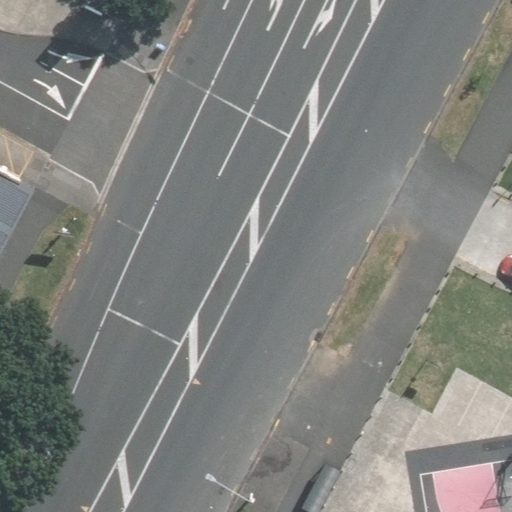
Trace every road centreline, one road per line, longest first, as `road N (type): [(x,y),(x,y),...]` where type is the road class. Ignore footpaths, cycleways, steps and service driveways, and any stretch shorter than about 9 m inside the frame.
road 1 (secondary): [(91,511),(308,128),(369,0)]
road 2 (motorway): [(505,511),(402,81),(374,0)]
